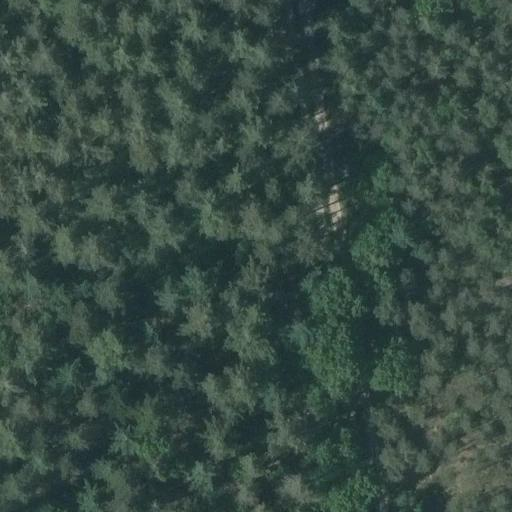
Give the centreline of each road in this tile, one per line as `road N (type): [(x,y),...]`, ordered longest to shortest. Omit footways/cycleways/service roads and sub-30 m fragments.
road 1 (track): [(348,293),(93,324),(0,325)]
road 2 (track): [(348,293),(308,0)]
road 3 (track): [(388,511),(348,293)]
